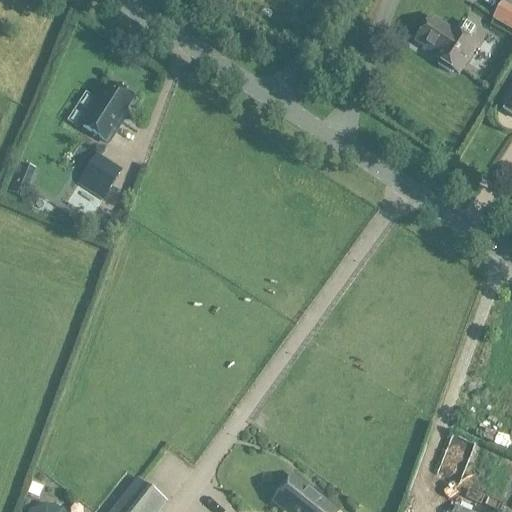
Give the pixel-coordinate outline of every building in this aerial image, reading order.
[(511,0),(508,0),(506,5),(497,20),(511,29),(511,0)] [(438,61),(437,62),(437,67),(447,73),(452,72),(453,71),(457,74),(475,47),(467,42),(474,31),(462,23),(455,34),(451,31),(450,33),(431,20),(417,42),(436,54),(433,58),(438,61)] [(90,115),(91,117),(84,127),(107,143),(115,132),(116,133),(127,116),(124,114),(131,103),(108,88),(90,115)] [(511,90),(503,105),(506,107),(503,112),(511,117),(511,90)] [(132,167),(136,150),(126,148),(122,165),(132,167)] [(82,176),(108,193),(122,172),(96,155),(82,176)] [(22,200),(34,171),(19,164),(7,194),(22,200)] [(287,486),(281,484),(275,492),(278,497),(272,504),(282,511),(334,511),(293,478),(287,486)] [(159,511),(167,503),(136,479),(110,511),(159,511)] [(62,511),(64,502),(23,495),(20,511),(62,511)] [(483,511),(485,508),(452,496),(446,511),(483,511)]
